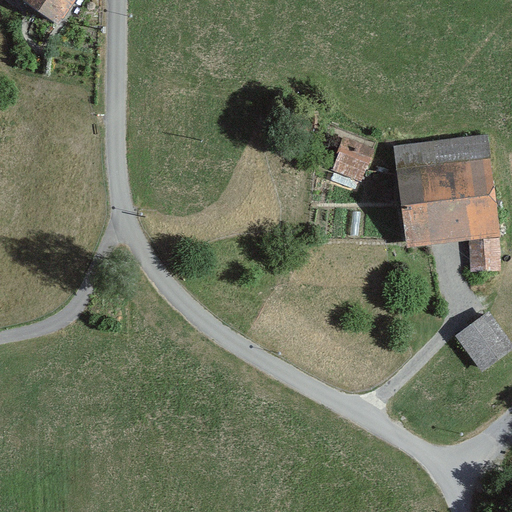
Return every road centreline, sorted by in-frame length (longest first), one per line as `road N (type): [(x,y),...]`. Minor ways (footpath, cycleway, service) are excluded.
road 1 (residential): [(449,479),(435,459),(365,414),(222,335),(158,275),(122,206),(119,0)]
road 2 (track): [(0,338),(68,315),(122,206)]
road 3 (track): [(511,415),(449,479),(461,511)]
